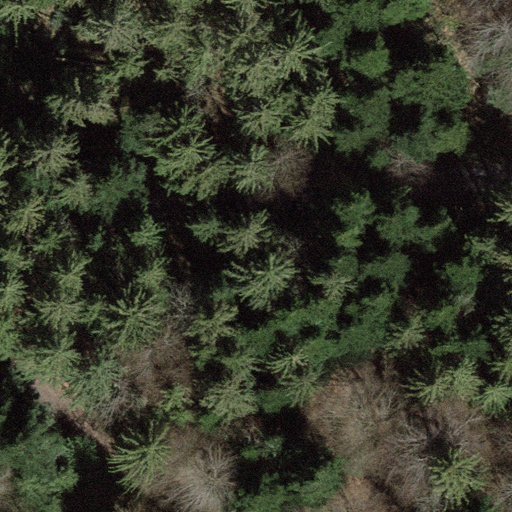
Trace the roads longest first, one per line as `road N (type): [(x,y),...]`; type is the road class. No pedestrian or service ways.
road 1 (track): [(511,164),(313,177),(0,220)]
road 2 (track): [(169,511),(0,363)]
